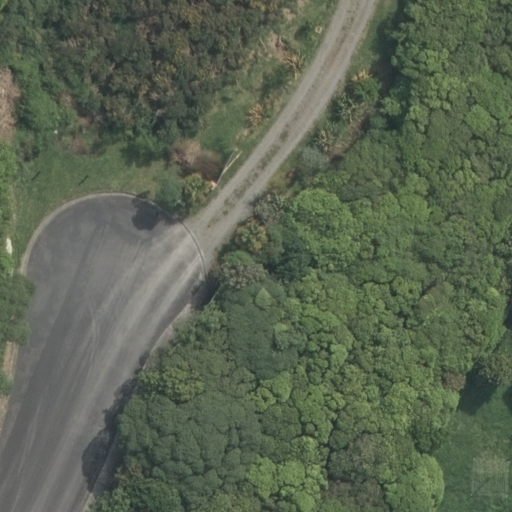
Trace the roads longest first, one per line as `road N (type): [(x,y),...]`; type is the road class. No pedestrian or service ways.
road 1 (unknown): [(107,284),(274,134),(330,0)]
road 2 (residential): [(29,511),(107,284)]
